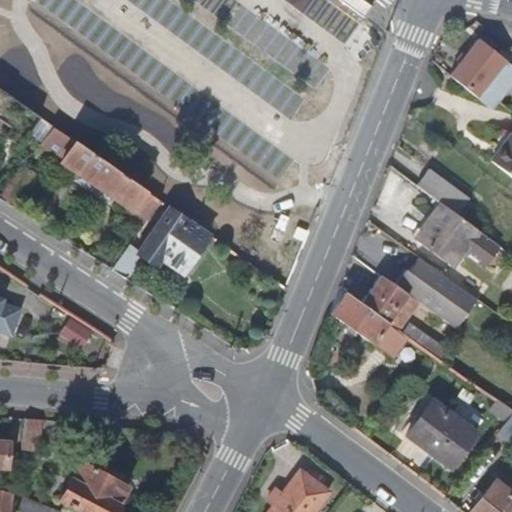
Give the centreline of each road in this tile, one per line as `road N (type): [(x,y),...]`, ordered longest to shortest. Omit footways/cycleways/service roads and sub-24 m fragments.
road 1 (tertiary): [(264,400),(426,0)]
road 2 (residential): [(0,231),(264,400)]
road 3 (residential): [(264,400),(0,387)]
road 4 (residential): [(264,400),(423,511)]
road 5 (tertiary): [(204,511),(264,400)]
